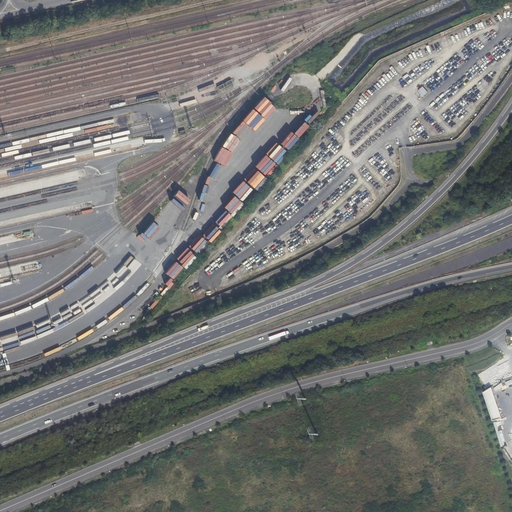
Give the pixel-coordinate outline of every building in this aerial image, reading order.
[(423,87),(419,91),(424,97),(428,93),(423,87)] [(231,134),(243,144),(262,120),(261,119),(272,106),(262,98),(252,110),(251,110),(241,123),(244,126),(240,131),(236,128),(231,134)] [(310,122),(318,111),(314,108),(306,119),(310,122)] [(297,138),(307,127),(299,119),(289,129),(297,138)] [(222,169),(230,157),(222,153),(215,165),(222,169)] [(169,199),(180,209),(191,198),(179,188),(169,199)] [(228,194),(223,200),(224,201),(220,206),(229,215),(239,204),(228,194)] [(137,267),(140,263),(131,256),(124,264),(126,266),(118,275),(124,279),(135,265),(137,267)] [(493,388),(485,394),(494,422),(502,418),(493,388)]
